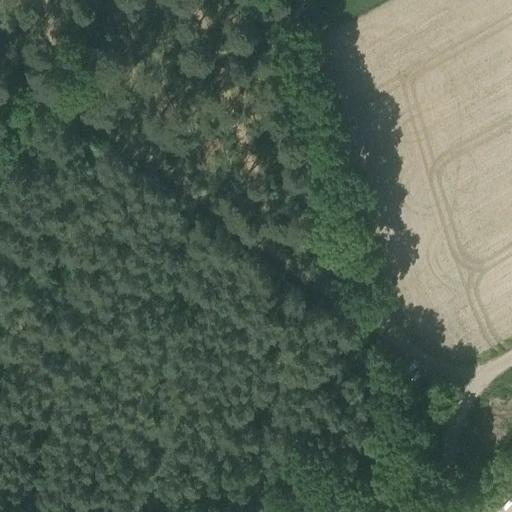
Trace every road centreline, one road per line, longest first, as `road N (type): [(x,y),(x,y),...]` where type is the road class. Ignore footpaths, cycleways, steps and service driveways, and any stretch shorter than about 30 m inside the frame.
road 1 (track): [(461,399),(404,348),(398,318),(366,318),(0,39)]
road 2 (track): [(398,318),(330,14)]
road 3 (unclassified): [(511,351),(461,399),(451,433),(449,511)]
